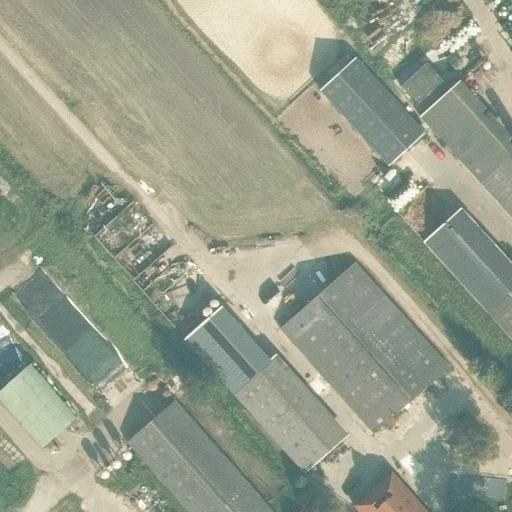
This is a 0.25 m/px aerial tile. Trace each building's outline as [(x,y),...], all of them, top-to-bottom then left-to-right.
[(394,40),(378,26),(367,39),(382,52),(394,40)] [(483,47),(467,61),(474,69),(490,56),(483,47)] [(427,135),(358,59),(322,92),(390,168),(427,135)] [(511,217),(511,145),(507,141),(511,137),(460,80),(420,116),(511,217)] [(402,203),(429,185),(418,168),(390,186),(402,203)] [(511,263),(462,208),(424,243),(511,339),(511,263)] [(374,434),(449,367),(355,262),(280,329),(374,434)] [(342,440),(274,364),(269,369),(217,310),(184,339),(305,473),(342,440)] [(504,431),(511,423),(511,412),(464,359),(450,371),(504,431)] [(273,511),(174,400),(127,442),(188,511),(273,511)] [(362,497),(353,505),(359,511),(426,511),(391,472),(362,497)]
